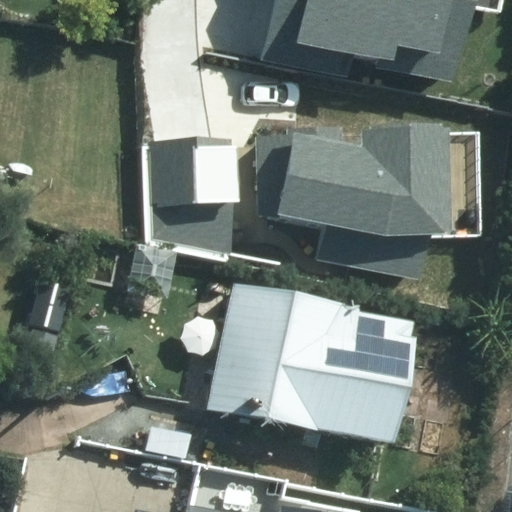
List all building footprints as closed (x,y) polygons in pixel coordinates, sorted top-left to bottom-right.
[(94,0),(30,0),(23,31),(85,45),(94,0)] [(428,0),(242,0),(247,74),(279,72),(282,121),(251,123),(256,204),(309,200),(312,251),(465,286),(487,189),(439,178),(428,0)] [(229,137),(140,137),(145,247),(237,267),(229,137)] [(230,291),(202,416),(383,458),(412,333),(230,291)] [(319,511),(274,504),(273,511),(247,511),(186,500),(183,511),(150,511),(130,508),(129,511),(319,511)]
